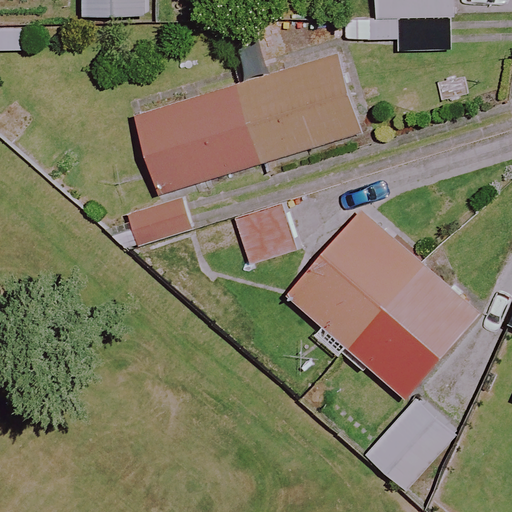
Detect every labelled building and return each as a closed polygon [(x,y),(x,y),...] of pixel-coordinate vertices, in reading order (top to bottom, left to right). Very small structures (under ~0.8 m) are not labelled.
[(147,0),(84,0),(85,15),(147,16),(147,0)] [(460,49),(458,0),(348,0),(349,41),(401,39),(402,50),(460,49)] [(368,130),(343,51),(143,112),(167,192),(368,130)] [(197,229),(186,197),(131,215),(141,247),(197,229)] [(288,204),(238,217),(250,265),(301,252),(288,204)] [(484,312),(366,210),(292,297),(410,398),(484,312)] [(443,421),(419,400),(371,454),(394,475),(443,421)]
